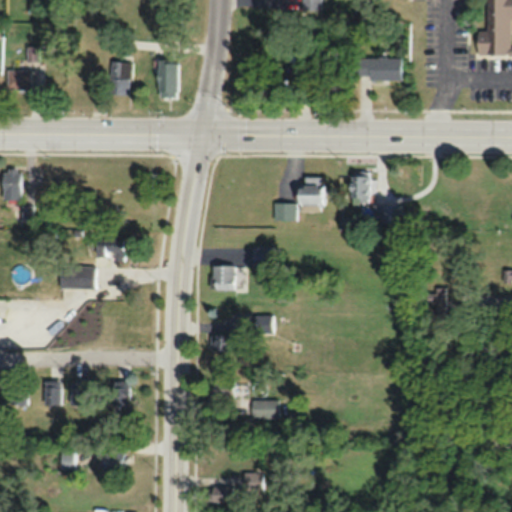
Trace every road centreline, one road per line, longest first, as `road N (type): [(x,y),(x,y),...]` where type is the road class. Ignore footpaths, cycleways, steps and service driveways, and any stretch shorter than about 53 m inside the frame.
road 1 (tertiary): [(511,135),(0,132)]
road 2 (tertiary): [(177,511),(177,304),(202,133)]
road 3 (residential): [(0,357),(177,357)]
road 4 (tertiary): [(202,133),(218,0)]
